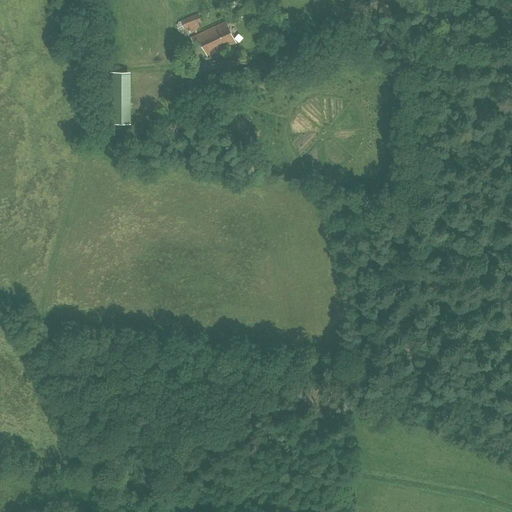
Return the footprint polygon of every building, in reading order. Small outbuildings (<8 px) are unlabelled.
[(230,3),(232,8),(239,6),(237,0),(230,3)] [(180,31),(185,28),(185,29),(189,27),(191,32),(198,30),(197,28),(199,27),(198,24),(202,22),(198,14),(181,20),(176,24),(180,31)] [(191,37),(195,45),(201,43),(207,55),(235,42),(226,22),(191,37)] [(244,83),(245,83),(247,86),(251,84),(250,81),(253,80),(247,67),(238,70),(244,83)] [(209,80),(215,92),(241,81),(235,69),(209,80)] [(278,74),(277,70),(263,74),(264,79),(273,76),(278,74)] [(188,100),(204,92),(197,77),(180,85),(188,100)] [(193,112),(197,119),(211,112),(208,105),(193,112)]
